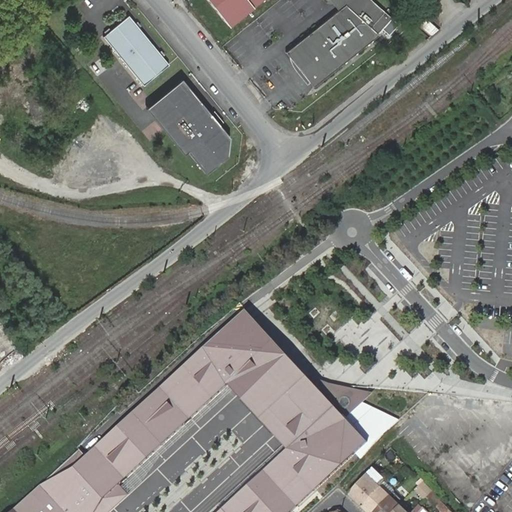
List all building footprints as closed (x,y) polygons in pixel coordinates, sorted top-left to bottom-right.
[(207,0),(230,28),(264,0),(207,0)] [(371,0),(331,0),(339,10),(286,52),(314,86),(379,34),(377,33),(391,18),(371,0)] [(128,15),(103,37),(143,86),(169,65),(128,15)] [(418,25),(430,36),(438,29),(425,17),(418,25)] [(183,80),(148,109),(153,114),(185,154),(188,150),(206,173),(229,156),(230,138),(187,85),(183,80)] [(108,511),(129,493),(120,484),(230,384),(287,447),(217,511),(289,511),(297,505),(367,441),(335,404),(307,374),(286,351),(273,338),(245,308),(204,345),(161,386),(95,446),(73,465),(15,511),(108,511)] [(366,475),(349,494),(362,506),(380,487),(382,485),(385,482),(374,471),(372,469),(366,475)] [(382,485),(380,487),(362,506),(367,511),(374,511),(390,496),(395,491),(388,484),(385,482),(382,485)] [(428,495),(432,491),(423,482),(419,486),(428,495)] [(436,506),(442,501),(432,491),(428,495),(427,497),(436,506)] [(393,511),(400,505),(390,496),(374,511),(393,511)] [(449,511),(450,511),(442,501),(436,506),(441,511),(449,511)]
